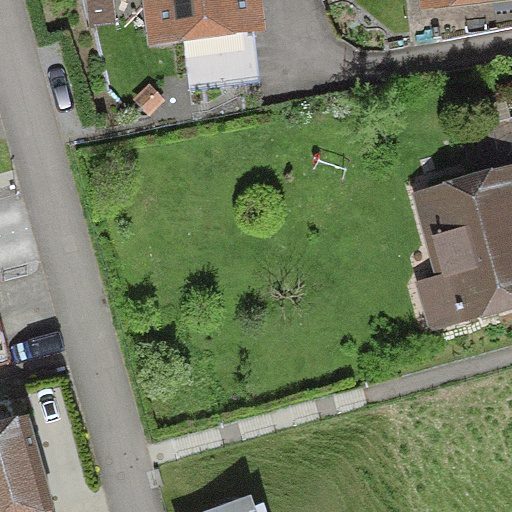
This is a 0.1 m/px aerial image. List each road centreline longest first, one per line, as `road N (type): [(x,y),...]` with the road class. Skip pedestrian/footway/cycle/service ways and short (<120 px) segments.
road 1 (residential): [(142,511),(9,0)]
road 2 (unknown): [(299,0),(315,47),(343,71),(511,45)]
